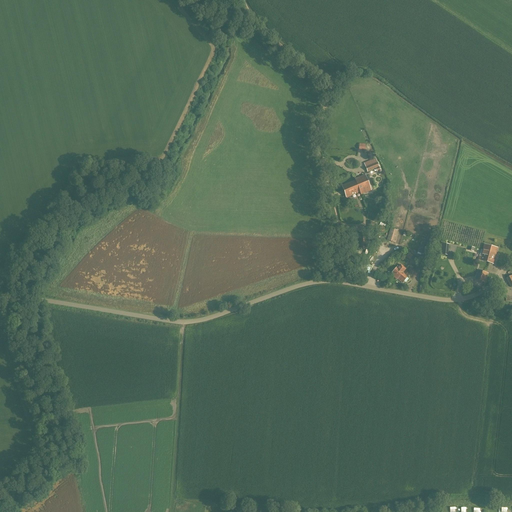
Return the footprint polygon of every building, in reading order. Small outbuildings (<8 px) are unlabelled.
[(379,167),(375,158),(364,163),(367,172),(376,169),(378,168),(379,167)] [(355,179),(355,180),(360,192),(361,194),(371,190),(365,176),(355,179)] [(355,180),(342,186),(346,198),(360,192),(355,180)] [(392,241),(395,229),(390,228),(387,240),(392,241)] [(355,248),(368,249),(368,234),(356,234),(355,248)] [(493,253),(490,263),(494,264),(498,248),(485,244),(483,250),(487,251),(487,252),(493,253)] [(481,260),(490,263),(493,253),(487,252),(487,251),(483,250),(482,256),(479,256),(478,260),(481,260)] [(367,260),(363,269),(371,273),(375,264),(367,260)] [(391,274),(395,278),(396,277),(399,273),(400,275),(403,271),(405,269),(401,265),(398,267),(397,266),(391,274)] [(417,265),(415,272),(424,273),(425,267),(417,265)] [(473,287),(478,289),(483,271),(478,270),(475,279),(474,279),(473,284),(474,285),(473,287)] [(396,277),(395,278),(397,280),(398,279),(402,283),(408,276),(403,271),(400,275),(399,273),(396,277)] [(483,271),(478,289),(479,286),(481,287),(482,284),(485,285),(488,273),(483,271)] [(503,286),(497,288),(499,296),(505,295),(503,286)]
